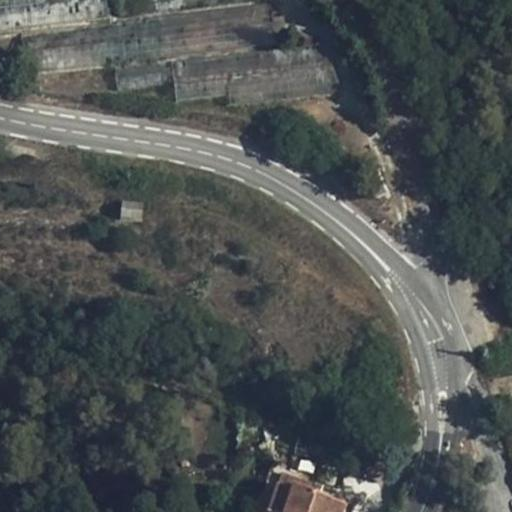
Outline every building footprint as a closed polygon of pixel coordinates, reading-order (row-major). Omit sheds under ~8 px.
[(106,0),(0,0),(0,31),(108,20),(106,0)] [(269,0),(117,0),(119,18),(269,2),(269,0)] [(273,36),(272,22),(270,7),(21,33),(26,75),(274,48),(273,36)] [(282,22),(272,22),(273,36),(283,35),(282,22)] [(322,47),(172,63),(176,103),(226,98),(227,108),(342,95),(332,71),(322,47)] [(166,66),(117,71),(119,91),(168,85),(166,66)] [(376,176),(366,180),(374,200),(384,195),(376,176)] [(142,206),(122,204),(121,213),(121,214),(120,216),(120,218),(142,220),(142,206)] [(343,511),(345,507),(315,496),(318,486),(290,476),(285,490),(277,487),(268,511),(343,511)]
